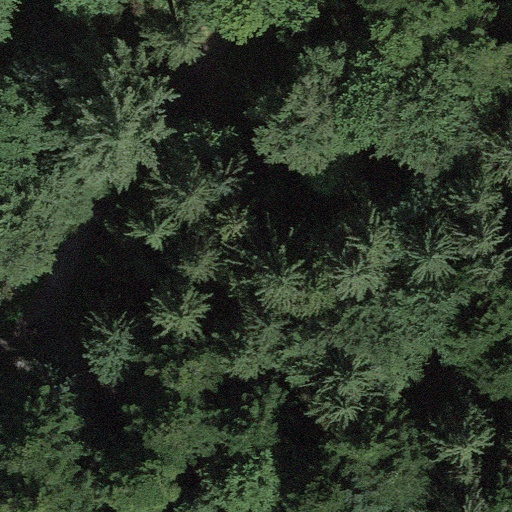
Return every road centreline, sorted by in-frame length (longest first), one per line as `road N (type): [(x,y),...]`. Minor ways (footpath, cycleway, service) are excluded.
road 1 (track): [(0,336),(255,0)]
road 2 (track): [(353,511),(0,351)]
